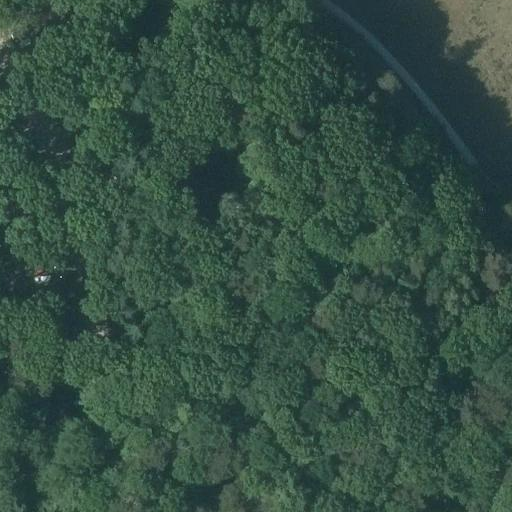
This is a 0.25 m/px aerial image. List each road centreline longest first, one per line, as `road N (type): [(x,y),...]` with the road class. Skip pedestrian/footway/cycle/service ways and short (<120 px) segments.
road 1 (unclassified): [(511,507),(93,462)]
road 2 (unknown): [(270,0),(350,61),(427,145),(511,273)]
